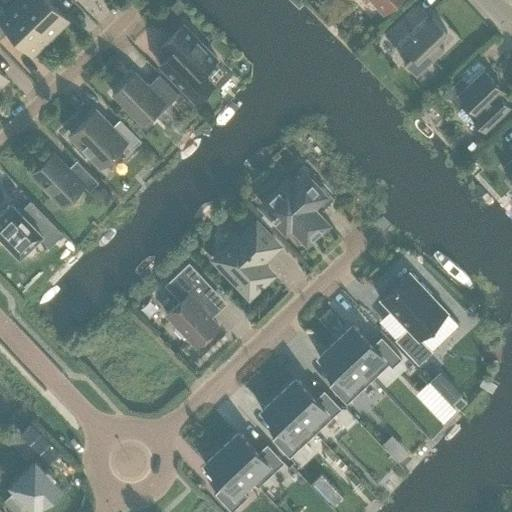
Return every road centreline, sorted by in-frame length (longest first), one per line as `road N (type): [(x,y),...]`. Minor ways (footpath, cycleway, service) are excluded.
road 1 (residential): [(362,244),(155,436)]
road 2 (residential): [(0,142),(131,14)]
road 3 (unclassified): [(105,435),(0,324)]
